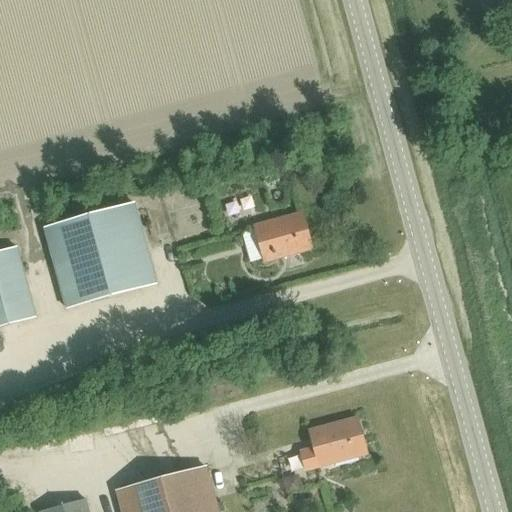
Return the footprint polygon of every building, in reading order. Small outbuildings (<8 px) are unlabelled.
[(488,0),(471,0),(475,10),(490,5),(488,0)] [(66,310),(155,285),(133,205),(44,229),(66,310)] [(264,263),(311,250),(301,214),(254,227),(264,263)] [(253,231),(237,236),(245,267),(262,263),(253,231)] [(0,327),(35,318),(16,249),(0,253),(0,327)] [(318,468),(366,455),(356,419),(309,432),(318,468)] [(78,474),(84,500),(111,493),(105,468),(78,474)] [(121,511),(217,511),(206,468),(116,493),(121,511)] [(281,482),(283,495),(300,492),(298,479),(281,482)] [(88,511),(86,502),(48,511),(88,511)]
